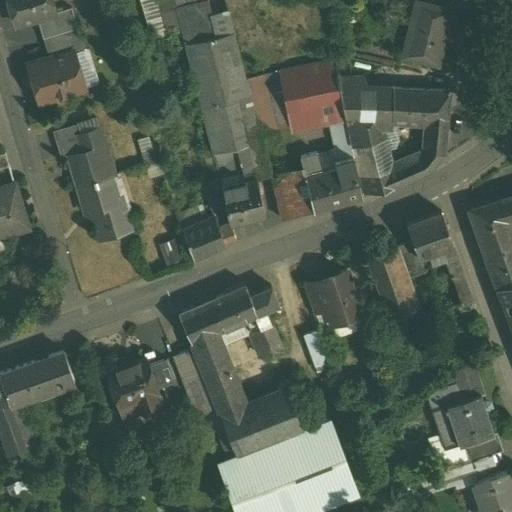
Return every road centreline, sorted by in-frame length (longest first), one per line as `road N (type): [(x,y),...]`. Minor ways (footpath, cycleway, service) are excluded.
road 1 (tertiary): [(80,326),(387,210),(444,179)]
road 2 (residential): [(0,67),(80,326)]
road 3 (residential): [(511,370),(444,179)]
road 4 (residential): [(481,0),(462,143),(471,162)]
